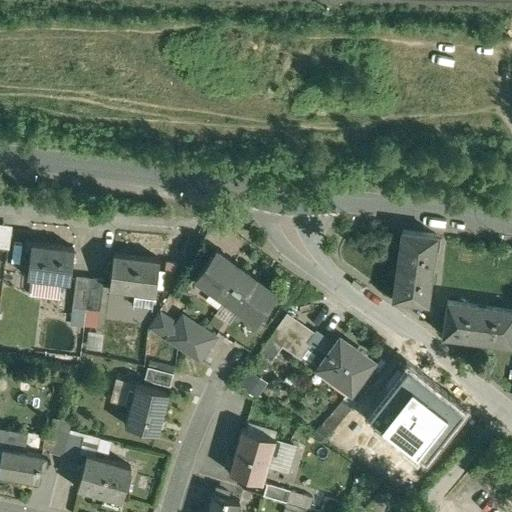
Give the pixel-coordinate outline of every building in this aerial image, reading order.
[(12,226),(0,224),(0,247),(10,248),(12,226)] [(440,237),(402,233),(394,299),(430,303),(436,248),(439,249),(440,237)] [(73,249),(31,244),(27,278),(68,283),(73,249)] [(244,273),(214,252),(196,279),(225,300),(244,273)] [(160,260),(113,254),(109,288),(155,295),(160,260)] [(179,263),(166,262),(163,288),(176,289),(179,263)] [(275,295),(244,273),(225,300),(257,322),(275,295)] [(90,278),(77,277),(73,306),(86,308),(90,278)] [(90,278),(86,308),(99,310),(103,280),(90,278)] [(511,310),(464,305),(464,300),(452,298),(447,337),(511,344),(511,310)] [(318,336),(287,314),(274,331),(285,339),(281,344),(301,359),(318,336)] [(216,337),(184,316),(176,328),(208,349),(216,337)] [(208,349),(176,328),(168,340),(200,361),(208,349)] [(274,331),(258,353),(269,361),(281,344),(285,339),(274,331)] [(370,362),(339,340),(320,368),(351,389),(361,376),(370,362)] [(173,373),(148,368),(146,379),(170,385),(173,373)] [(266,382),(247,369),(237,383),(256,397),(266,382)] [(462,408),(416,369),(391,399),(438,437),(462,408)] [(371,383),(361,376),(351,389),(347,395),(356,402),(360,397),(371,383)] [(371,383),(360,397),(368,403),(380,389),(372,382),(371,383)] [(168,392),(135,384),(125,425),(158,433),(168,392)] [(342,402),(329,417),(338,424),(350,409),(342,402)] [(438,437),(419,422),(403,442),(421,457),(438,437)] [(28,433),(0,427),(0,446),(3,447),(25,451),(28,433)] [(57,429),(48,427),(43,447),(51,449),(57,429)] [(71,434),(58,430),(58,429),(57,429),(51,449),(51,452),(65,456),(71,434)] [(276,439),(243,429),(230,472),(263,482),(276,439)] [(85,437),(71,434),(65,456),(79,460),(85,437)] [(25,451),(3,447),(0,461),(0,472),(38,480),(43,454),(25,451)] [(133,466),(89,454),(79,486),(123,499),(133,466)] [(408,468),(393,484),(410,500),(425,484),(408,468)] [(290,490),(268,483),(265,495),(287,501),(290,490)] [(290,490),(287,501),(310,508),(313,496),(290,490)] [(236,511),(240,502),(213,494),(208,511),(236,511)] [(340,511),(344,501),(324,495),(320,510),(328,511),(340,511)]
